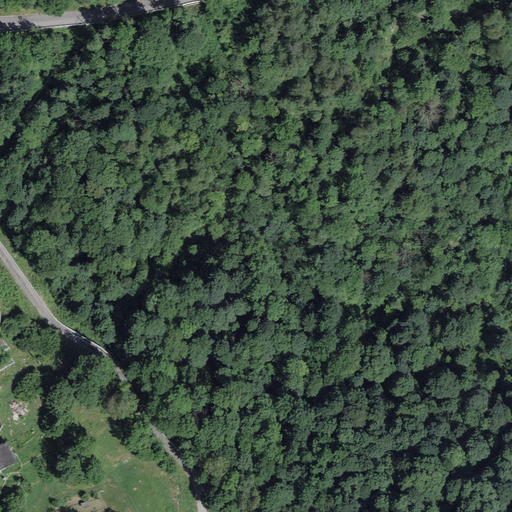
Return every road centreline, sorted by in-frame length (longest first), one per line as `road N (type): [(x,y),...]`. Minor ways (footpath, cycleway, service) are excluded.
road 1 (residential): [(0,251),(52,321),(102,349),(133,379),(145,419),(193,477),(202,511)]
road 2 (unclassified): [(170,0),(0,23)]
